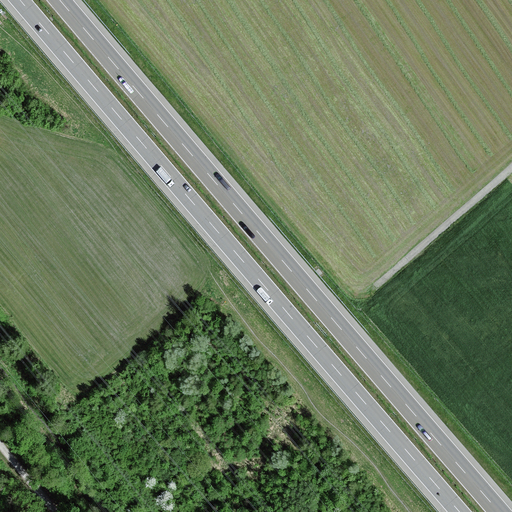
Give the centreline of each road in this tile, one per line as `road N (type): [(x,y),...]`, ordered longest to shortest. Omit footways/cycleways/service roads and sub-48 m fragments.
road 1 (motorway): [(19,0),(461,511)]
road 2 (motorway): [(500,511),(59,0)]
road 3 (track): [(379,288),(511,172)]
